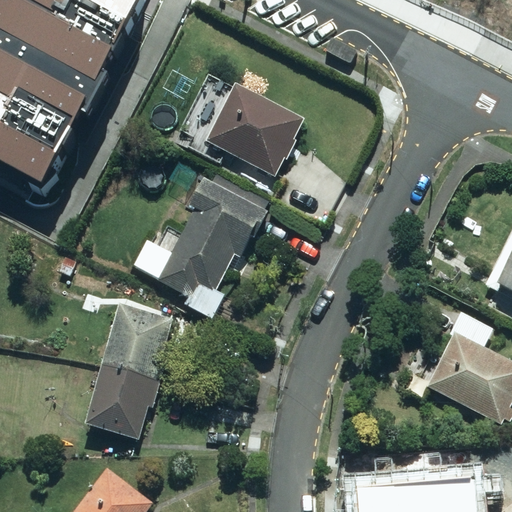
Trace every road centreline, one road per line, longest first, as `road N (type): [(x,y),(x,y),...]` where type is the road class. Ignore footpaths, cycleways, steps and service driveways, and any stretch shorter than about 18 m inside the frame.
road 1 (residential): [(459,65),(336,307),(304,395),(291,511)]
road 2 (residential): [(459,65),(327,0)]
